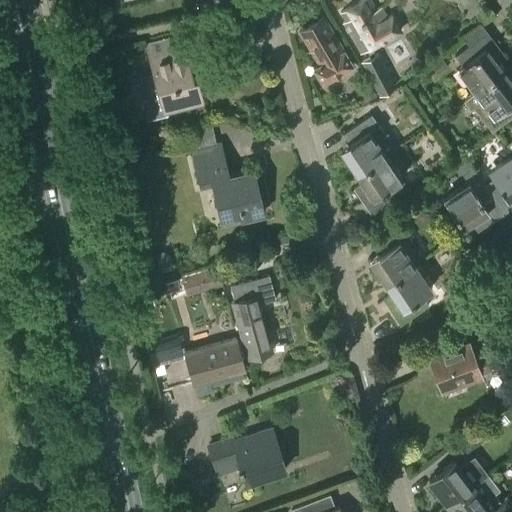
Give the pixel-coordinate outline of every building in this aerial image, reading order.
[(400,30),(391,14),(386,17),(380,6),(376,9),(370,0),(358,0),(339,12),(344,21),(342,22),(352,40),(355,38),(363,52),(400,30)] [(352,65),(323,16),(298,31),(319,64),(312,68),(322,83),(352,65)] [(472,21),(456,36),(465,45),(480,30),(472,21)] [(454,55),(461,65),(456,68),(475,92),(502,70),(497,63),(505,56),(486,31),(454,55)] [(200,100),(195,78),(191,79),(179,34),(146,43),(163,109),(200,100)] [(361,64),(379,96),(397,85),(379,54),(361,64)] [(447,66),(442,60),(431,68),(436,74),(447,66)] [(511,114),(511,100),(511,101),(511,100),(511,82),(502,70),(475,92),(463,101),(469,109),(472,106),(491,131),(511,114)] [(341,133),(347,142),(338,148),(356,175),(385,154),(394,148),(370,113),(341,133)] [(262,212),(252,170),(227,176),(219,143),(192,150),(200,184),(212,181),(219,209),(237,205),(240,217),(262,212)] [(454,145),(450,148),(455,156),(463,150),(460,146),(454,145)] [(483,184),(502,213),(511,206),(511,154),(511,152),(495,163),(501,172),(483,184)] [(385,154),(356,175),(361,181),(352,187),(370,213),(403,191),(396,181),(401,178),(385,154)] [(502,213),(483,184),(477,175),(442,197),(461,227),(470,221),(476,230),(502,213)] [(399,224),(374,241),(371,243),(384,261),(374,268),(385,285),(414,264),(423,258),(399,224)] [(161,275),(175,271),(172,258),(162,252),(156,254),(161,275)] [(185,293),(220,282),(214,264),(179,275),(185,293)] [(414,264),(385,285),(390,292),(381,298),(399,324),(428,304),(416,286),(425,280),(414,264)] [(245,357),(272,350),(259,303),(275,299),(268,274),(229,284),(233,300),(230,301),(245,357)] [(208,378),(244,368),(235,337),(225,340),(223,331),(211,334),(213,343),(204,345),(202,337),(190,340),(193,348),(183,351),(193,387),(209,382),(208,378)] [(479,375),(478,371),(490,366),(492,371),(510,364),(499,334),(481,341),(484,349),(471,354),(467,341),(429,356),(442,390),(479,375)] [(240,465),(245,482),(285,469),(272,427),(232,439),(231,436),(208,444),(217,473),(240,465)] [(477,427),(458,443),(467,454),(486,439),(477,427)] [(448,506),(474,487),(453,460),(427,479),(448,506)] [(474,487),(448,506),(452,511),(490,511),(501,503),(492,492),(498,487),(489,475),(474,487)] [(222,502),(242,498),(238,479),(218,483),(222,502)] [(332,494),(293,508),(294,511),(340,511),(338,505),(336,506),(332,494)]
